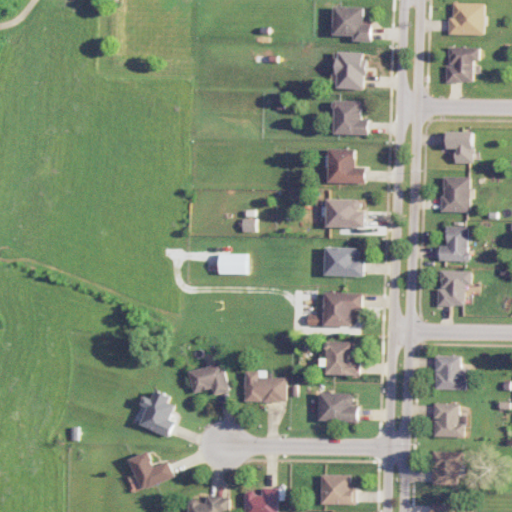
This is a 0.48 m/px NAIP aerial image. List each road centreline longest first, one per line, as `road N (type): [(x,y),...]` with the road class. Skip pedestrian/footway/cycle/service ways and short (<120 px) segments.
road 1 (residential): [(405,0),(386,511)]
road 2 (residential): [(403,511),(418,0)]
road 3 (residential): [(406,447),(218,444)]
road 4 (residential): [(392,330),(511,332)]
